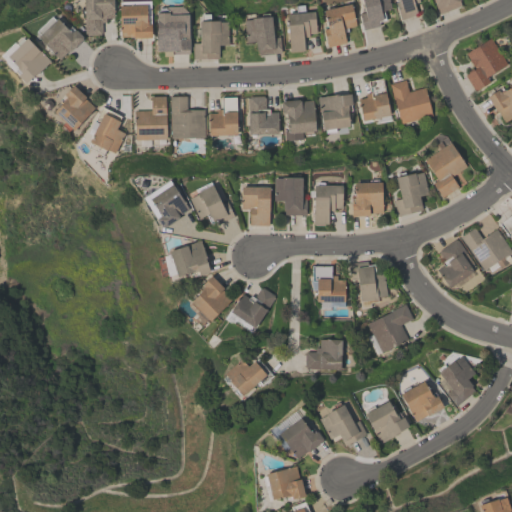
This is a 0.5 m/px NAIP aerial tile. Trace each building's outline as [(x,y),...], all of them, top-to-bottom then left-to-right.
[(83,0),(112,0),(112,16),(105,16),(105,21),(101,21),(101,34),(83,34),(83,0)] [(149,0),(151,36),(133,36),(133,35),(119,35),(118,3),(119,3),(119,0),(149,0)] [(387,0),(390,11),(382,13),(384,22),(378,24),(379,26),(361,30),(358,15),(363,13),(360,0),(387,0)] [(400,20),(394,4),(397,3),(395,0),(418,0),(419,3),(413,5),(416,15),(400,20)] [(439,14),(437,11),(436,12),(431,0),(458,0),(459,2),(458,2),(460,6),(439,14)] [(189,52),(171,52),(171,54),(163,54),(163,49),(155,49),(155,9),(160,6),(164,6),(166,5),(181,5),(187,11),(189,52)] [(304,51),(289,53),(285,17),(289,16),(288,14),(295,13),(294,7),(303,6),(304,15),(313,14),(315,34),(307,35),(308,38),(302,38),(304,51)] [(355,27),(341,30),(345,43),(326,48),(322,31),(326,30),(322,13),(326,12),(326,10),(332,8),(332,10),(350,6),(355,27)] [(192,57),(192,41),(199,41),(199,18),(200,18),(200,12),(209,12),(209,18),(219,18),(219,19),(227,19),(227,42),(218,43),(218,51),(218,57),(192,57)] [(36,34),(39,32),(35,28),(51,13),(54,17),(56,15),(67,27),(70,24),(74,29),(75,28),(82,35),(81,36),(82,37),(67,52),(66,50),(59,57),(36,34)] [(270,19),(272,39),(279,38),(280,54),(255,56),(254,43),(244,44),(242,22),(244,22),(243,15),(253,15),(254,20),(260,20),(260,16),(267,15),(268,19),(270,19)] [(24,80),(17,72),(19,71),(14,66),(17,63),(6,52),(17,42),(15,40),(22,34),(23,36),(26,34),(38,48),(39,48),(49,59),(33,74),(32,73),(24,80)] [(464,74),(474,67),(465,52),(490,37),(506,63),(485,76),(488,81),(474,90),(464,74)] [(389,114),(379,116),(380,117),(375,118),(375,117),(362,119),(358,98),(365,96),(364,93),(370,92),(367,79),(382,76),(389,114)] [(400,123),(388,83),(404,78),(408,91),(423,86),(431,114),(400,123)] [(53,108),(63,98),(60,95),(72,83),(84,95),(83,96),(93,105),(72,127),(70,125),(67,128),(61,122),(64,118),(53,108)] [(486,94),(500,85),(502,88),(503,87),(503,89),(511,83),(511,114),(502,121),(486,94)] [(316,96),(350,92),(351,103),(350,103),(351,110),(347,110),(349,125),(335,127),(335,130),(325,132),(324,128),(322,128),(320,111),(318,111),(316,96)] [(165,139),(134,139),(134,110),(150,110),(150,95),(165,95),(165,139)] [(186,108),(203,108),(203,138),(193,138),(193,136),(169,137),(169,95),(186,95),(186,108)] [(248,133),(247,97),(248,96),(248,95),(263,95),(263,96),(264,96),(264,107),(268,107),(269,111),(277,111),(277,133),(248,133)] [(236,134),(209,134),(208,112),(215,112),(215,109),(221,108),(221,96),(235,96),(236,134)] [(284,139),(283,130),(288,130),(287,117),(282,117),(282,111),(281,111),(280,101),(281,101),(281,99),(298,98),(298,99),(300,99),(300,100),(312,99),(314,130),(311,130),(312,132),(303,133),(303,130),(301,131),(302,138),(284,139)] [(88,138),(98,119),(95,117),(101,105),(120,115),(118,119),(119,119),(115,127),(124,131),(114,151),(107,147),(103,153),(87,145),(90,140),(88,138)] [(466,165),(451,175),(458,185),(442,196),(432,182),(437,179),(424,159),(450,141),(466,165)] [(427,192),(419,194),(421,203),(420,203),(421,209),(396,214),(393,199),(400,197),(396,175),(397,174),(396,172),(401,171),(402,173),(414,171),(422,170),(427,192)] [(273,198),(273,176),(282,176),(282,174),(291,174),(291,172),(298,172),(298,174),(301,174),(301,197),(305,197),(305,213),(284,213),(284,207),(283,207),(283,198),(273,198)] [(162,225),(142,195),(169,178),(188,207),(177,214),(178,215),(162,225)] [(351,214),(350,197),(353,196),(353,194),(355,194),(355,180),(369,180),(369,178),(378,178),(378,180),(381,180),(382,211),(369,212),(369,214),(351,214)] [(212,182),(221,202),(226,200),(233,215),(217,223),(215,219),(210,222),(206,213),(198,216),(188,196),(196,192),(195,190),(204,186),(203,183),(209,180),(210,183),(212,182)] [(341,183),(341,206),(334,206),(334,209),(328,209),(328,223),(313,223),(313,183),(316,183),(316,180),(323,180),(323,183),(341,183)] [(268,224),(249,224),(249,208),(240,207),(240,184),(268,184),(268,224)] [(511,235),(510,233),(507,235),(498,222),(511,212),(511,235)] [(511,252),(503,257),(507,263),(499,268),(495,261),(482,270),(460,235),(473,226),(481,237),(495,228),(511,252)] [(177,274),(172,259),(170,260),(167,252),(170,252),(169,248),(200,238),(209,269),(193,274),(191,269),(177,274)] [(435,269),(442,264),(440,262),(443,260),(436,250),(454,238),(455,239),(456,239),(465,252),(461,254),(472,270),(447,287),(435,269)] [(347,262),(366,260),(366,263),(373,263),(374,273),(383,272),(385,295),(377,295),(377,298),(376,298),(376,302),(369,302),(369,305),(360,306),(357,278),(349,279),(347,262)] [(315,300),(315,289),(311,289),(311,280),(312,264),(331,264),(330,274),(336,274),(336,279),(343,279),(343,301),(315,300)] [(231,297),(209,319),(208,317),(205,320),(195,310),(198,308),(190,300),(200,289),(197,286),(210,273),(223,286),(221,288),(231,297)] [(229,310),(241,292),(248,297),(250,294),(254,296),(259,287),(261,288),(261,287),(274,294),(272,296),(273,297),(266,309),(265,308),(254,326),(229,310)] [(381,353),(365,324),(404,304),(411,318),(399,324),(407,339),(381,353)] [(340,338),(340,356),(341,356),(341,368),(305,368),(305,367),(304,367),(304,352),(305,352),(305,350),(314,350),(314,346),(318,346),(318,338),(340,338)] [(437,371),(439,370),(437,367),(443,363),(445,365),(453,358),(454,359),(460,354),(474,372),(466,378),(472,385),(470,386),(474,390),(456,404),(446,392),(451,388),(437,371)] [(224,371),(241,357),(247,364),(254,359),(257,357),(273,374),(261,384),(257,380),(241,394),(240,392),(238,394),(233,388),(235,386),(229,379),(230,378),(224,371)] [(415,420),(399,392),(402,391),(401,389),(409,385),(410,387),(423,379),(430,392),(434,390),(443,406),(427,414),(426,414),(415,420)] [(379,443),(371,429),(373,429),(364,412),(366,411),(365,409),(373,404),(374,406),(388,399),(395,412),(396,412),(399,411),(402,416),(403,415),(408,425),(398,430),(399,432),(379,443)] [(344,444),(338,433),(329,438),(318,417),(326,413),(325,412),(334,407),(332,404),(338,401),(340,404),(342,402),(353,422),(357,419),(365,433),(344,444)] [(323,438),(308,450),(307,449),(297,457),(278,432),(274,436),(268,429),(275,423),(279,428),(286,422),(287,424),(299,415),(309,427),(311,426),(314,430),(316,429),(323,438)] [(304,495),(287,499),(286,494),(271,498),(268,484),(264,485),(261,475),(266,474),(265,472),(294,465),(297,478),(300,477),(304,495)] [(480,511),(477,502),(497,496),(497,498),(505,495),(510,511),(480,511)] [(287,511),(292,510),(290,505),(304,500),(308,511),(287,511)]
